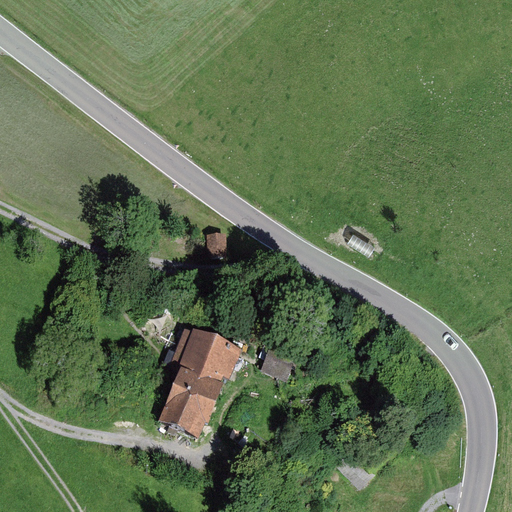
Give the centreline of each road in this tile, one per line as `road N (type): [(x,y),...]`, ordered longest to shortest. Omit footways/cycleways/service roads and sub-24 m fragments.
road 1 (tertiary): [(473,511),(478,412),(471,383),(446,346),(265,229),(0,32)]
road 2 (track): [(0,203),(105,255),(157,264),(270,261),(265,229)]
road 3 (track): [(0,391),(76,511)]
